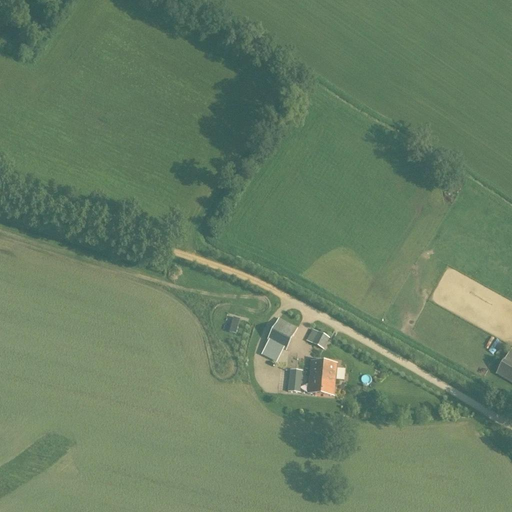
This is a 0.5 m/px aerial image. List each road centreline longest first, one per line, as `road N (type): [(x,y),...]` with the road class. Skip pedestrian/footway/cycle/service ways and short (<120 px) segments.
road 1 (track): [(0,192),(280,297)]
road 2 (unclassified): [(280,297),(511,428)]
